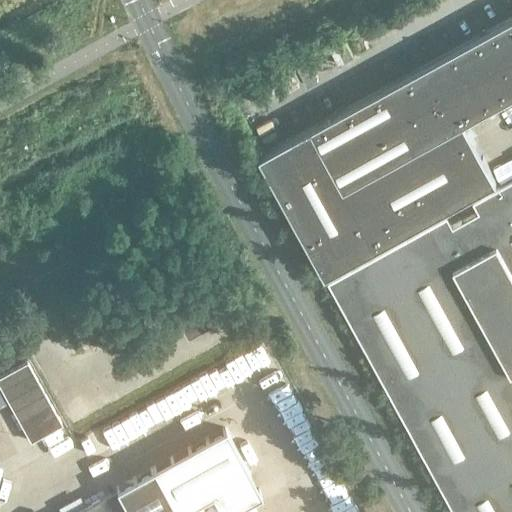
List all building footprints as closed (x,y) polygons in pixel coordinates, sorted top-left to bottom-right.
[(511,18),(257,159),(322,278),(492,183),(460,125),(511,96),(511,18)] [(511,371),(511,178),(473,200),(478,210),(452,224),(447,214),(328,280),(455,511),(511,511),(511,373),(511,372),(511,371)] [(210,282),(170,305),(187,337),(228,315),(210,282)] [(26,359),(0,373),(0,387),(30,440),(61,422),(26,359)] [(179,511),(211,494),(220,511),(229,511),(259,495),(223,429),(71,511),(179,511)]
